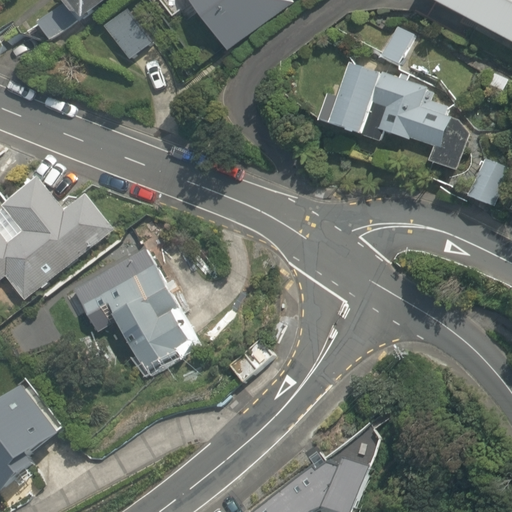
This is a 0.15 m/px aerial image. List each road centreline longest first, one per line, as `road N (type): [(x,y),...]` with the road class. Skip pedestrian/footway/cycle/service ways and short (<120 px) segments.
road 1 (residential): [(0,108),(330,236)]
road 2 (residential): [(366,288),(293,394),(160,511)]
road 3 (residential): [(330,236),(399,222),(451,234),(511,264)]
road 4 (residential): [(366,288),(452,332),(511,399)]
